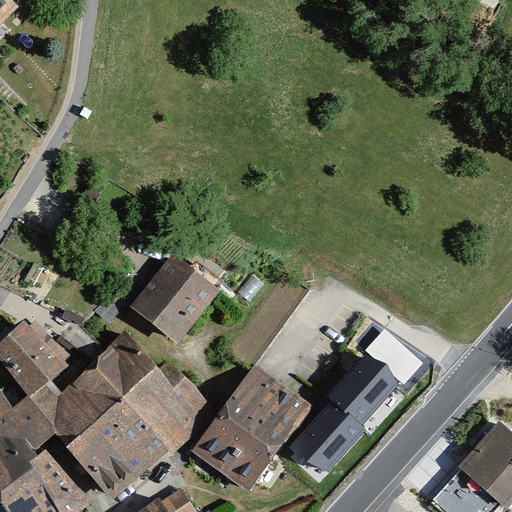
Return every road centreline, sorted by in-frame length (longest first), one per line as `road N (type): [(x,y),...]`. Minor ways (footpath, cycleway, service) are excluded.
road 1 (secondary): [(341,511),(511,317)]
road 2 (residential): [(92,0),(80,91),(0,235)]
